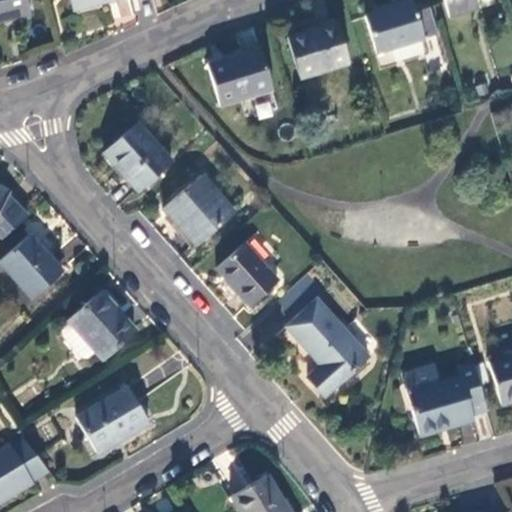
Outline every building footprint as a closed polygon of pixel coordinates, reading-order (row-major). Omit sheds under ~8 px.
[(0,0),(0,19),(32,12),(29,0),(0,0)] [(443,0),(448,17),(478,8),(476,0),(443,0)] [(376,54),(438,35),(430,9),(416,13),(413,3),(365,18),(370,37),(376,54)] [(347,65),(334,25),(287,38),(300,79),(347,65)] [(272,91),(260,50),(207,66),(220,108),(272,91)] [(171,162),(137,125),(105,155),(139,192),(171,162)] [(233,215),(200,178),(162,211),(196,247),(233,215)] [(0,210),(8,197),(0,191),(0,210)] [(60,272),(28,234),(0,257),(0,264),(28,298),(60,272)] [(278,282),(244,244),(216,269),(250,307),(278,282)] [(134,331),(99,293),(68,321),(69,324),(61,331),(61,336),(81,359),(86,359),(94,352),(102,360),(134,331)] [(313,357),(342,331),(316,301),(286,327),(313,357)] [(366,358),(342,331),(313,357),(320,365),(307,378),(324,397),(366,358)] [(511,401),(511,353),(487,361),(500,405),(511,401)] [(431,376),(438,374),(434,363),(428,365),(431,376)] [(472,414),(486,410),(473,365),(457,369),(459,378),(440,383),(438,374),(431,376),(428,365),(406,371),(403,380),(418,435),(473,419),(472,414)] [(147,424),(126,389),(75,419),(96,455),(147,424)] [(0,503),(49,474),(24,438),(0,453),(0,503)] [(232,497),(240,511),(288,511),(267,477),(232,497)]
